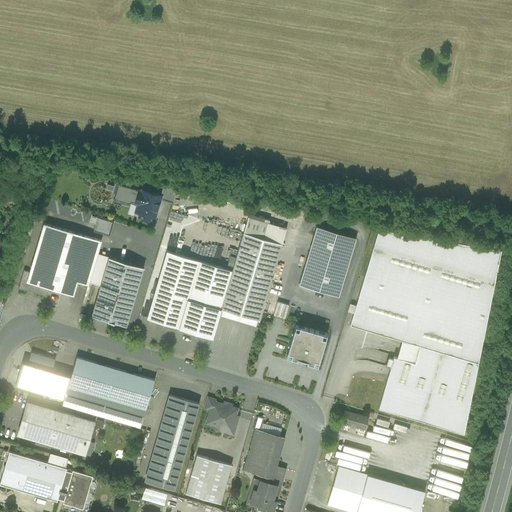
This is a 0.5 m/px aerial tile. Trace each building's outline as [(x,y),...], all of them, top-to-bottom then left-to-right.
[(138,190),(121,185),(118,184),(114,197),(115,199),(128,203),(131,201),(135,202),(138,190)] [(177,188),(163,186),(160,194),(161,194),(160,198),(173,202),(177,188)] [(160,194),(146,190),(145,192),(138,190),(135,202),(138,203),(135,211),(144,214),(143,216),(144,218),(147,219),(150,217),(150,215),(154,217),(160,198),(161,194),(160,194)] [(89,222),(96,224),(98,217),(91,215),(89,222)] [(96,224),(94,230),(109,235),(113,221),(98,216),(98,217),(96,224)] [(207,262),(167,250),(147,318),(212,337),(221,308),(222,309),(221,315),(255,325),(257,319),(259,319),(286,227),(248,216),(232,269),(220,266),(207,262)] [(101,240),(43,223),(29,271),(24,269),(18,287),(47,296),(49,287),(73,294),(77,280),(88,284),(101,240)] [(300,284),(338,295),(355,238),(317,227),(300,284)] [(501,249),(378,228),(350,324),(402,340),(397,357),(394,356),(378,408),(464,433),(501,249)] [(143,266),(109,256),(91,314),(126,325),(143,266)] [(273,315),(284,318),(289,304),(277,301),(273,315)] [(327,333),(295,324),(286,355),(297,359),(297,357),(307,359),(307,361),(318,365),(327,333)] [(154,379),(76,356),(67,386),(146,409),(154,379)] [(146,409),(67,386),(64,398),(142,421),(146,409)] [(175,395),(150,482),(174,489),(199,402),(175,395)] [(216,399),(207,397),(204,407),(211,409),(213,402),(215,402),(216,399)] [(75,414),(27,400),(17,434),(65,448),(85,454),(95,420),(75,414)] [(215,402),(213,402),(211,409),(207,422),(230,428),(236,408),(215,402)] [(60,404),(59,408),(93,418),(94,414),(60,404)] [(368,417),(343,410),(340,421),(365,428),(368,417)] [(281,427),(261,421),(262,417),(257,415),(254,426),(279,433),(281,427)] [(284,436),(255,428),(243,469),(266,476),(273,478),(276,465),(284,436)] [(47,462),(9,451),(0,481),(0,484),(57,501),(58,498),(66,471),(66,468),(65,468),(68,459),(49,454),(47,462)] [(231,464),(197,454),(185,493),(220,503),(231,464)] [(285,468),(276,465),(273,478),(281,480),(285,468)] [(367,473),(338,465),(327,504),(356,511),(367,473)] [(93,476),(72,470),(71,473),(66,471),(58,498),(63,500),(63,503),(83,509),(93,476)] [(418,511),(425,490),(367,473),(356,511),(418,511)] [(273,478),(266,476),(265,480),(260,479),(257,490),(254,489),(250,501),(259,504),(258,507),(273,511),(281,480),(273,478)] [(154,490),(150,488),(146,500),(151,501),(154,490)]
